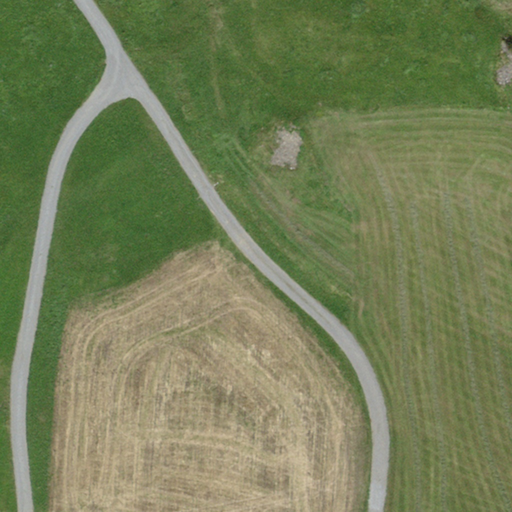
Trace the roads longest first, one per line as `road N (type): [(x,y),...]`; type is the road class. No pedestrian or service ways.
road 1 (track): [(78,0),(239,236),(359,358),(380,425),(375,511)]
road 2 (track): [(124,75),(100,98),(56,174),(17,372),(24,511)]
